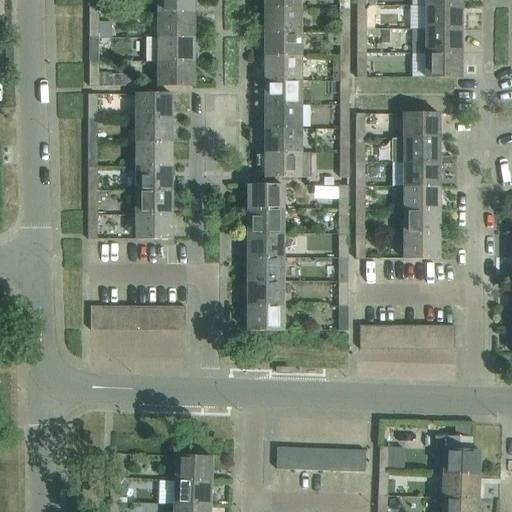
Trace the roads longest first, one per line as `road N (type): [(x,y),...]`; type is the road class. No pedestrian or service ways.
road 1 (residential): [(38,261),(31,0)]
road 2 (residential): [(212,398),(211,281),(95,279)]
road 3 (residential): [(478,400),(478,294),(354,294)]
road 4 (residential): [(251,398),(478,400)]
road 5 (residential): [(62,383),(103,397),(212,398)]
road 6 (residential): [(271,511),(249,511),(251,398)]
road 7 (residential): [(47,511),(47,429),(62,383)]
road 8 (residential): [(62,383),(41,353),(38,261)]
